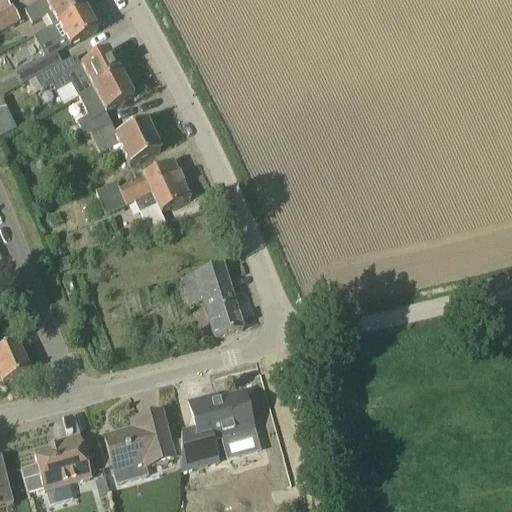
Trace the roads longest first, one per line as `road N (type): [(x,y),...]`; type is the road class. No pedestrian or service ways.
road 1 (residential): [(274,349),(274,307),(245,227),(128,0)]
road 2 (residential): [(274,349),(511,288)]
road 3 (residential): [(75,400),(274,349)]
road 4 (residential): [(75,400),(0,214)]
road 5 (track): [(274,349),(311,511)]
